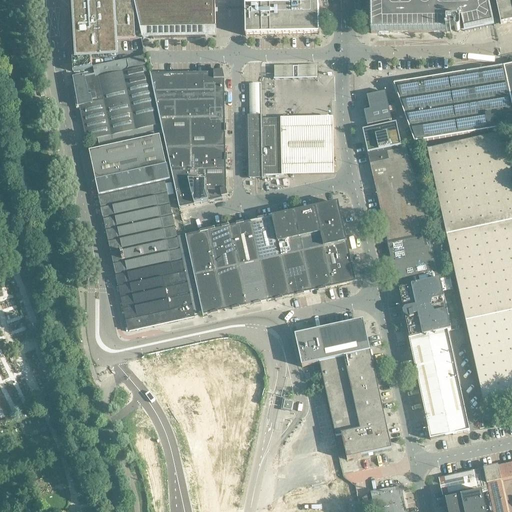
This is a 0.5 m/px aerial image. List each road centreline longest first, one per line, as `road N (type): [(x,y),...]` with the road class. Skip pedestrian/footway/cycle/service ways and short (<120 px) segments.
road 1 (unclassified): [(91,243),(90,340),(106,358),(254,333)]
road 2 (residential): [(242,207),(236,53),(343,54)]
road 3 (unclassified): [(265,320),(115,344),(104,331),(102,276),(91,243)]
road 4 (residential): [(417,464),(379,296)]
road 5 (unclassified): [(91,243),(57,88)]
road 6 (residential): [(343,54),(496,45)]
road 7 (residential): [(354,183),(343,54)]
